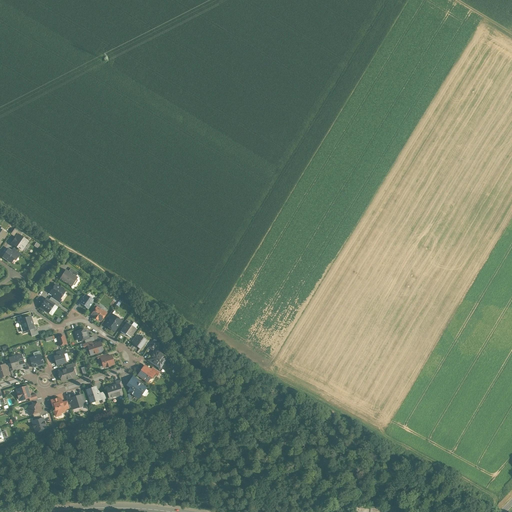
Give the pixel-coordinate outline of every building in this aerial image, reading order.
[(21,233),(14,229),(11,234),(16,238),(18,235),(19,236),(21,233)] [(16,238),(12,244),(21,251),(28,242),(19,236),(18,235),(16,238)] [(20,254),(13,248),(11,252),(16,255),(16,256),(18,257),(20,254)] [(11,252),(8,250),(3,257),(7,260),(7,262),(9,263),(10,262),(11,263),(16,256),(16,255),(11,252)] [(78,273),(70,268),(68,272),(76,277),(78,273)] [(68,272),(66,270),(60,279),(71,286),(77,277),(68,272)] [(60,288),(55,285),(52,289),(53,289),(50,293),(54,295),(60,299),(62,296),(62,295),(64,291),(63,291),(63,289),(62,288),(60,288)] [(60,299),(54,295),(52,298),(58,303),(59,303),(62,300),(60,299)] [(83,298),(79,303),(82,305),(85,307),(85,308),(88,310),(93,303),(92,301),(93,300),(85,295),(83,298)] [(52,298),(51,297),(48,301),(54,304),(53,305),(56,306),(58,303),(52,298)] [(48,301),(46,299),(40,308),(48,313),(49,312),(51,311),(52,309),(51,307),(53,305),(54,304),(48,301)] [(95,310),(92,315),(95,317),(94,318),(97,320),(98,319),(101,321),(106,313),(102,310),(102,311),(97,308),(97,307),(95,310)] [(115,312),(112,310),(107,317),(110,318),(112,315),(113,316),(115,312)] [(113,316),(112,315),(110,318),(105,325),(114,332),(121,321),(113,316)] [(19,320),(23,332),(30,330),(35,328),(31,317),(19,320)] [(127,324),(127,323),(124,327),(121,333),(125,335),(125,334),(130,337),(132,334),(132,335),(136,329),(131,325),(131,326),(127,324)] [(35,328),(30,330),(32,337),(39,335),(36,328),(35,328)] [(85,330),(76,332),(79,342),(84,340),(89,339),(89,338),(88,334),(87,335),(85,330)] [(64,336),(57,338),(58,342),(57,342),(58,345),(59,345),(59,346),(66,344),(64,336)] [(143,337),(142,338),(139,336),(139,337),(134,344),(133,344),(141,349),(146,341),(145,340),(145,339),(143,337)] [(153,340),(148,348),(153,351),(154,350),(158,344),(153,340)] [(92,345),(88,346),(88,347),(90,355),(94,354),(94,355),(97,354),(97,353),(101,352),(102,352),(103,352),(103,351),(103,350),(103,349),(102,349),(100,343),(92,345)] [(166,358),(154,350),(153,351),(154,352),(153,354),(153,355),(152,357),(151,357),(148,360),(155,365),(155,366),(159,368),(161,368),(164,363),(164,362),(166,359),(166,358)] [(57,356),(54,357),(56,362),(57,365),(66,363),(63,355),(63,354),(57,356)] [(21,355),(15,357),(19,368),(24,366),(25,366),(23,363),(21,355)] [(30,359),(32,367),(32,368),(43,364),(40,356),(30,359)] [(106,357),(101,359),(103,364),(104,363),(105,367),(106,367),(106,368),(110,367),(110,366),(114,365),(111,356),(106,357)] [(15,357),(9,359),(12,367),(13,370),(19,368),(15,357)] [(150,370),(145,366),(142,370),(142,371),(141,372),(140,372),(138,376),(146,381),(148,378),(149,379),(151,378),(154,374),(150,371),(150,370)] [(67,369),(58,372),(61,381),(75,377),(72,368),(72,367),(67,369)] [(159,372),(152,368),(150,370),(150,371),(154,374),(157,376),(159,372)] [(139,380),(133,376),(130,381),(135,385),(137,382),(137,383),(139,380)] [(135,385),(130,381),(126,386),(130,388),(128,392),(138,399),(141,396),(142,396),(146,390),(145,388),(137,383),(137,382),(135,385)] [(117,385),(106,388),(109,399),(116,397),(118,397),(122,396),(120,390),(119,384),(117,385)] [(27,387),(17,390),(18,394),(17,394),(18,399),(19,398),(20,399),(22,401),(23,401),(25,400),(25,399),(29,398),(30,398),(30,396),(29,395),(30,392),(28,391),(27,387)] [(95,388),(86,390),(90,401),(93,400),(95,402),(98,401),(100,400),(98,394),(98,393),(97,392),(96,393),(95,391),(96,391),(95,388)] [(104,393),(98,394),(100,400),(98,401),(99,404),(107,401),(104,393)] [(72,398),(69,399),(71,404),(72,409),(77,408),(78,408),(80,408),(81,407),(80,404),(84,403),(82,396),(72,398)] [(58,399),(54,400),(54,399),(50,401),(52,409),(53,408),(55,415),(58,416),(59,414),(62,413),(61,409),(63,408),(62,404),(60,403),(61,402),(61,401),(60,400),(59,400),(58,399)] [(38,404),(34,405),(33,404),(32,404),(31,406),(28,407),(30,415),(32,414),(39,412),(41,412),(38,404)] [(33,422),(32,422),(35,432),(46,429),(43,419),(41,419),(33,422)]
